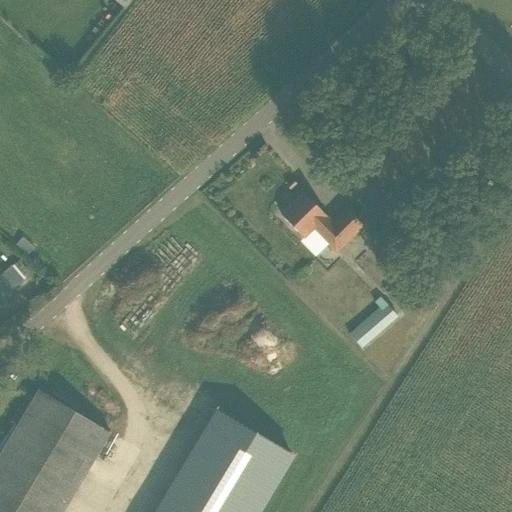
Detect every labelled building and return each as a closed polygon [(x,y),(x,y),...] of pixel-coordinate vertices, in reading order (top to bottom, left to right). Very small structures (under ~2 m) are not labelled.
[(354,157),(333,176),(342,186),(363,167),(354,157)] [(314,228),(336,251),(363,225),(346,208),(332,222),(303,193),(280,215),(303,238),(314,228)] [(0,278),(0,299),(23,279),(23,278),(29,273),(19,261),(0,278)] [(349,333),(360,347),(397,316),(381,297),(375,303),(379,308),(349,333)] [(0,452),(0,511),(59,511),(108,431),(38,389),(0,452)] [(155,511),(257,511),(291,456),(216,411),(155,511)]
